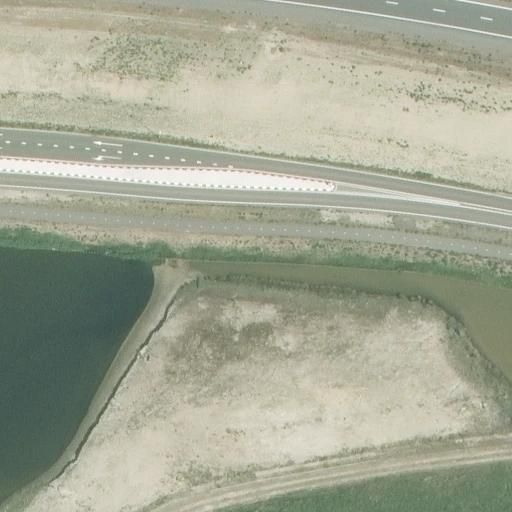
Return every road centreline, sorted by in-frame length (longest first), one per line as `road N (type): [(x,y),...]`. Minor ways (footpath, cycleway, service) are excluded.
road 1 (tertiary): [(398,194),(191,155),(0,140)]
road 2 (tertiary): [(0,178),(290,198),(398,194)]
road 3 (trunk): [(368,0),(511,24)]
